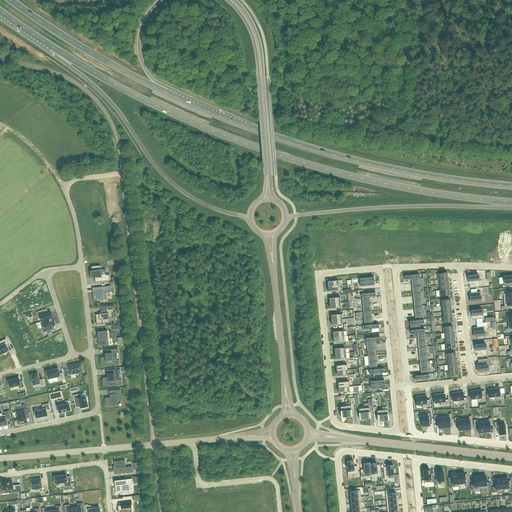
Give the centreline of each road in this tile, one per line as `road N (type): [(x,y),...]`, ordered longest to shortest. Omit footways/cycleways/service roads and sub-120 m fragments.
road 1 (primary): [(51,46),(142,99),(279,155),(389,184),(511,202)]
road 2 (residential): [(392,387),(380,268),(320,275),(332,416),(338,426),(388,431),(396,424)]
road 3 (primary): [(511,186),(305,147),(167,93)]
road 4 (unclassified): [(122,172),(153,444)]
road 5 (primary): [(51,46),(104,94),(170,181),(249,220)]
road 6 (track): [(511,146),(307,122),(286,111)]
road 7 (primary): [(286,218),(511,206)]
road 8 (residential): [(459,266),(395,267),(407,386)]
road 9 (unclassified): [(0,58),(87,91),(112,126),(122,172)]
road 10 (primary): [(167,93),(10,0)]
road 11 (tertiary): [(331,437),(511,457)]
road 12 (residential): [(342,511),(343,451),(398,458),(405,511)]
road 13 (residential): [(92,353),(98,411),(0,433)]
road 14 (unclassified): [(0,458),(153,444)]
road 15 (residential): [(0,476),(103,463),(109,511)]
road 16 (residential): [(193,441),(198,485),(270,478),(280,511)]
road 17 (residential): [(420,511),(416,460),(511,470)]
road 18 (residential): [(407,386),(414,432),(511,445)]
road 19 (track): [(412,0),(397,134)]
